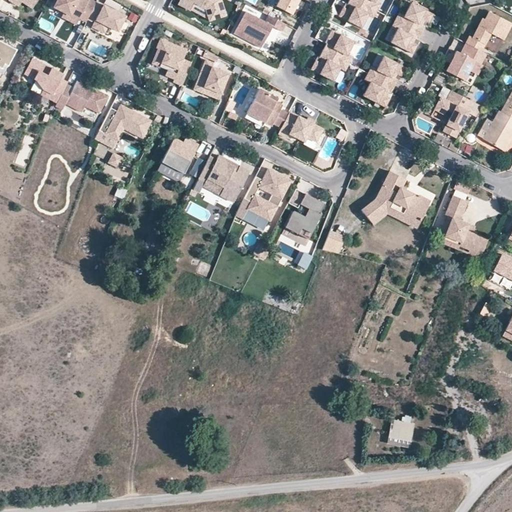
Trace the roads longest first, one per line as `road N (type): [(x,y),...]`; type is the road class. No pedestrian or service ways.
road 1 (unclassified): [(23,511),(503,462)]
road 2 (residential): [(119,82),(323,180),(343,172),(365,114)]
road 3 (residential): [(325,0),(284,78),(365,114)]
road 4 (residential): [(396,130),(454,17),(445,0)]
road 5 (residential): [(0,20),(119,82)]
road 6 (residential): [(511,189),(396,130)]
